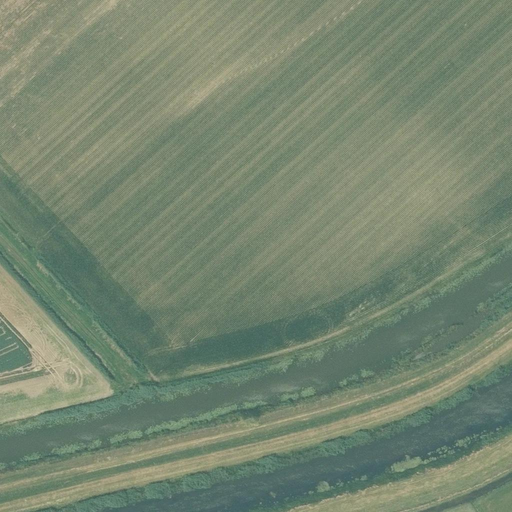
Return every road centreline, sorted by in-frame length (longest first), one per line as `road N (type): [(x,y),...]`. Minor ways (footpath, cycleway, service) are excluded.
road 1 (track): [(0,496),(335,412),(403,384),(511,317)]
road 2 (track): [(129,377),(0,238)]
road 3 (track): [(356,511),(436,491),(511,452)]
